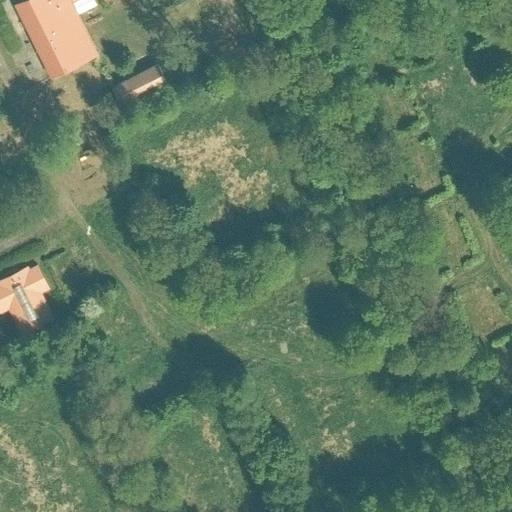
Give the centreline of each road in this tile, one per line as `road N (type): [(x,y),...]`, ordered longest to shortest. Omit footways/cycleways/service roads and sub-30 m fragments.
road 1 (track): [(305,345),(222,352),(177,341),(73,213)]
road 2 (track): [(511,103),(480,145),(467,190),(511,284)]
road 3 (track): [(0,61),(73,213)]
